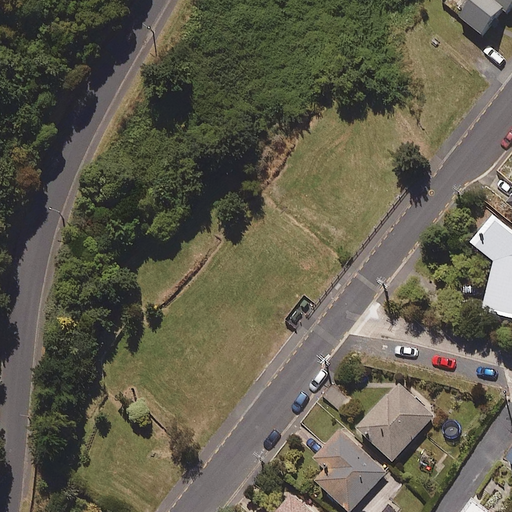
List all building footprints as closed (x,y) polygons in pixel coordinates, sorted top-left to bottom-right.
[(511,22),(483,0),(481,0),(463,23),(492,46),(511,22)] [(511,0),(483,0),(511,22),(511,0)] [(511,184),(500,199),(511,208),(511,184)] [(511,234),(490,217),(469,244),(492,262),(479,308),(511,317),(511,314),(511,234)] [(437,414),(401,381),(359,426),(395,459),(437,414)] [(388,471),(343,429),(318,455),(330,466),(318,478),(352,510),(388,471)] [(511,444),(502,458),(511,465),(511,444)] [(314,511),(293,494),(277,511),(314,511)] [(484,511),(486,510),(471,498),(459,511),(484,511)]
